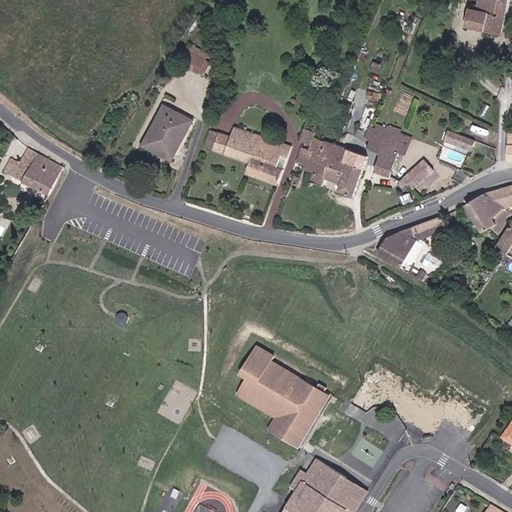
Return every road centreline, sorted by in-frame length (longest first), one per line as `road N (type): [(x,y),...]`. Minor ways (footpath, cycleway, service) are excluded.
road 1 (tertiary): [(511,174),(372,234),(306,242),(120,188),(44,143),(0,104)]
road 2 (residential): [(511,500),(419,452),(399,461),(367,511)]
